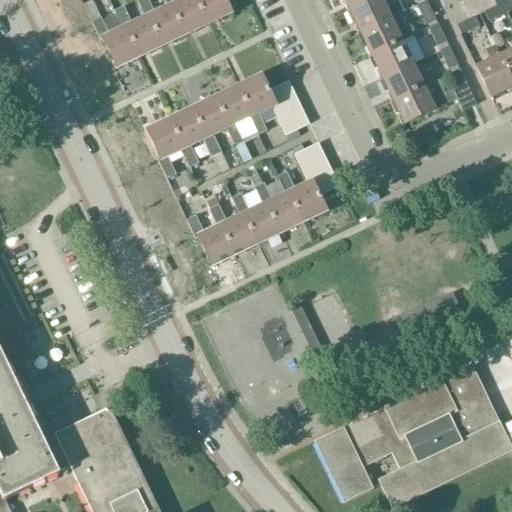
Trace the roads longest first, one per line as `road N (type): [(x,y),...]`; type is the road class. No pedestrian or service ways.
road 1 (unclassified): [(282,511),(216,430),(0,7)]
road 2 (unclassified): [(295,0),(371,162),(387,177),(409,180),(511,131)]
